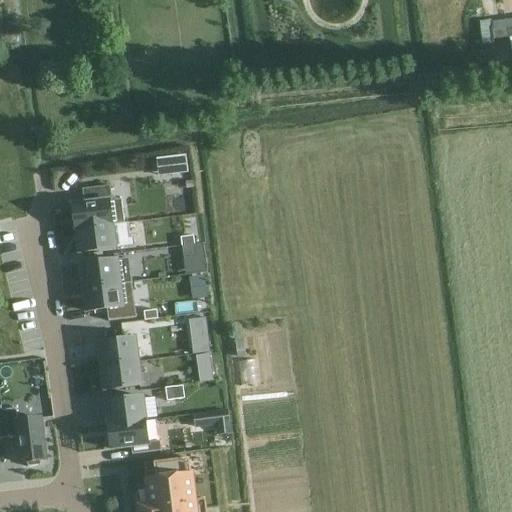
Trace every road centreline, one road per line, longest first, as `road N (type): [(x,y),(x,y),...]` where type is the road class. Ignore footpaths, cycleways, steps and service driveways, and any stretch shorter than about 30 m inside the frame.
road 1 (residential): [(68,499),(69,438),(41,171)]
road 2 (track): [(497,75),(259,94)]
